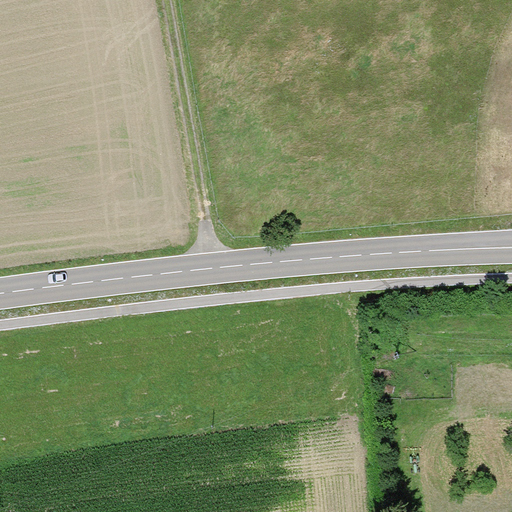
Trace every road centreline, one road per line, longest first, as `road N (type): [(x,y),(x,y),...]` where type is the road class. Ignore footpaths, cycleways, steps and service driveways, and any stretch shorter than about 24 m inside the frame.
road 1 (secondary): [(511,246),(210,268),(0,294)]
road 2 (track): [(210,268),(164,0)]
